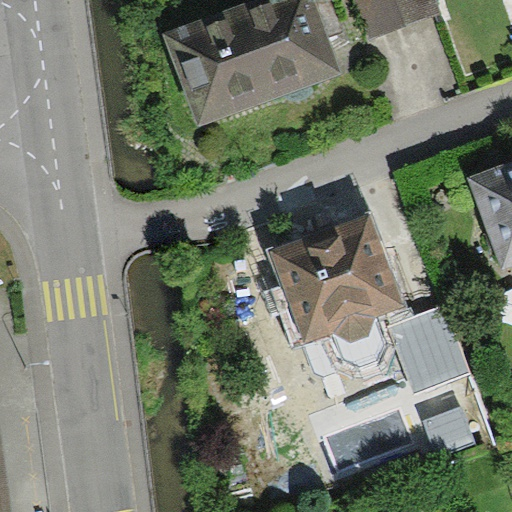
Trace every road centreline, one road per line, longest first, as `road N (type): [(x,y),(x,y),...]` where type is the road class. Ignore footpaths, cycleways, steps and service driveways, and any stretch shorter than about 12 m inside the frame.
road 1 (residential): [(511,95),(185,218),(64,237)]
road 2 (tertiary): [(102,511),(64,237)]
road 3 (tertiary): [(50,124),(31,0)]
